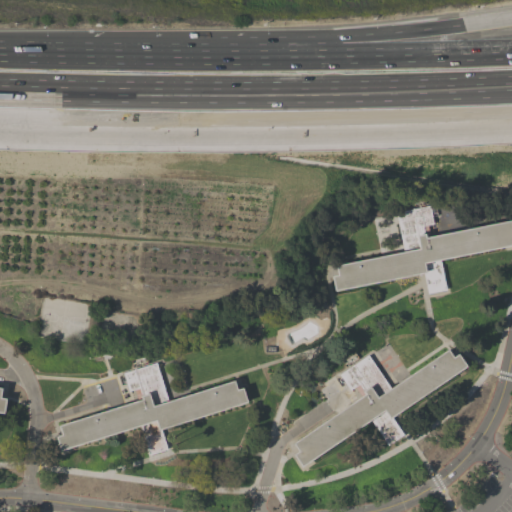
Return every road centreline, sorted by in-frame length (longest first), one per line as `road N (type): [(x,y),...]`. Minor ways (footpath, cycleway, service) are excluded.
road 1 (motorway): [(511,55),(348,63),(0,61)]
road 2 (motorway): [(0,105),(321,107)]
road 3 (motorway): [(511,17),(217,48)]
road 4 (residential): [(364,511),(421,493),(476,444),(511,344)]
road 5 (motorway): [(217,48),(0,54)]
road 6 (motorway): [(321,107),(511,123)]
road 7 (motorway): [(321,107),(511,100)]
road 8 (residential): [(26,499),(34,404),(21,369),(0,347)]
road 9 (residential): [(0,498),(136,511)]
